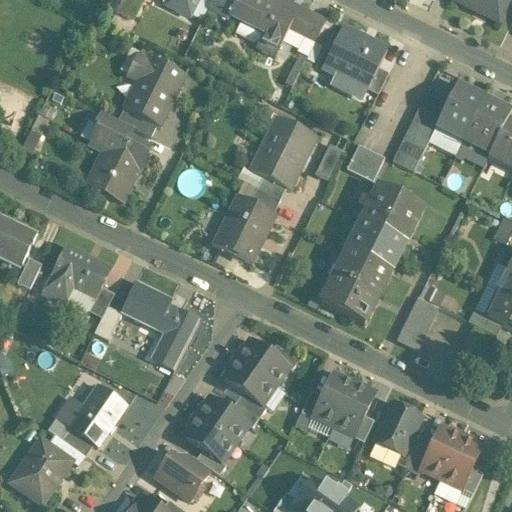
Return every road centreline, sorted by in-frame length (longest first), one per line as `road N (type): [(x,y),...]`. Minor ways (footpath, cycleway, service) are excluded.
road 1 (residential): [(242,297),(511,428)]
road 2 (residential): [(0,178),(242,297)]
road 3 (residential): [(242,297),(218,348),(97,511)]
road 4 (residential): [(511,73),(360,0)]
